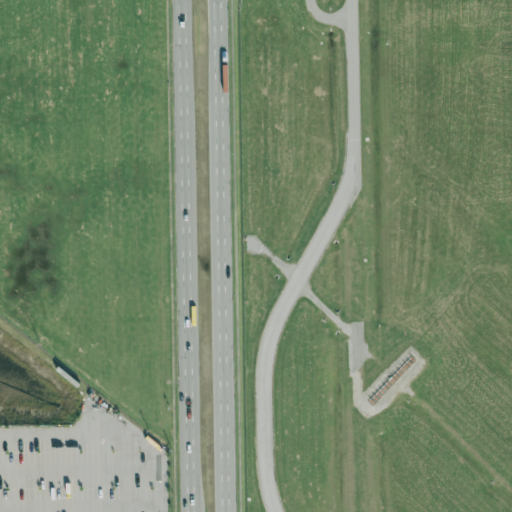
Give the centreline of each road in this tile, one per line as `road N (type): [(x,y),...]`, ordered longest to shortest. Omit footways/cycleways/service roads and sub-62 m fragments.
road 1 (primary): [(235,511),(224,0)]
road 2 (primary): [(183,0),(193,511)]
